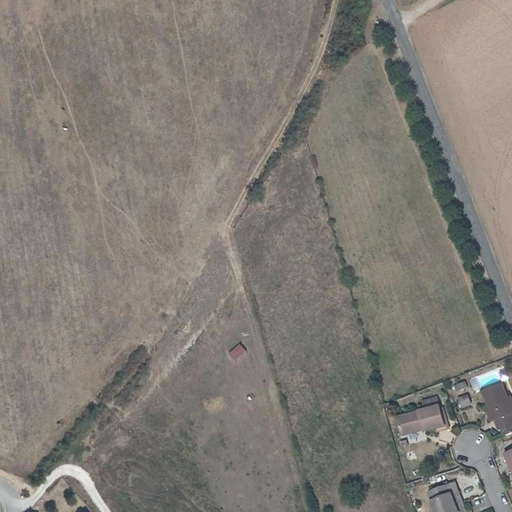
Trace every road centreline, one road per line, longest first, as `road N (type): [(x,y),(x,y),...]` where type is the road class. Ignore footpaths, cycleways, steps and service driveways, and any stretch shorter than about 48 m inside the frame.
road 1 (track): [(17,511),(168,316),(328,37),(336,0)]
road 2 (unclassified): [(396,24),(511,317)]
